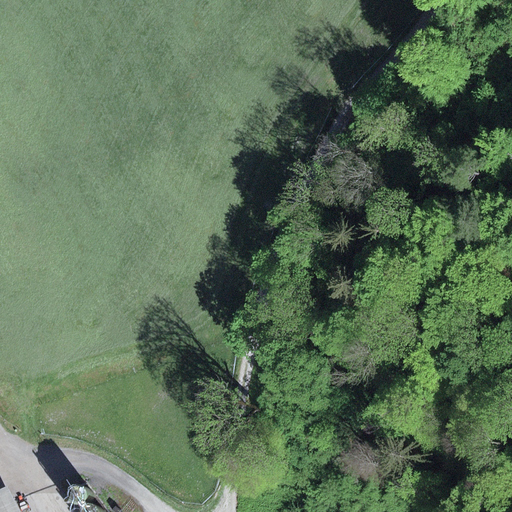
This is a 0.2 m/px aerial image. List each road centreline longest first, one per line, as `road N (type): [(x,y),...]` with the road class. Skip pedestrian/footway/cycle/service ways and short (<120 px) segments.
road 1 (track): [(437,0),(317,161),(287,227),(251,338),(229,511)]
road 2 (track): [(0,453),(80,459),(168,511)]
